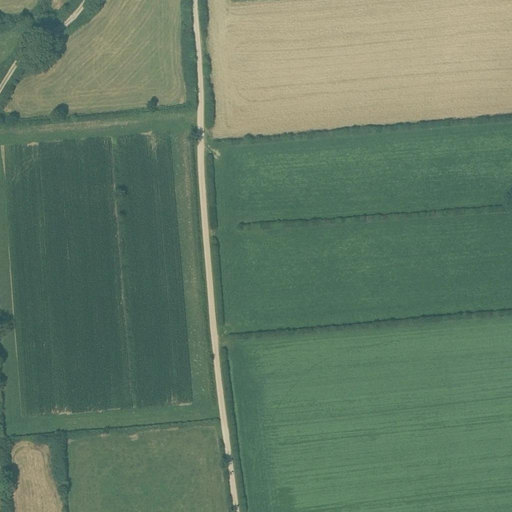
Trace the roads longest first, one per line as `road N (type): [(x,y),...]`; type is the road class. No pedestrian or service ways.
road 1 (track): [(194,0),(207,251),(236,511)]
road 2 (track): [(0,88),(20,54),(86,0)]
